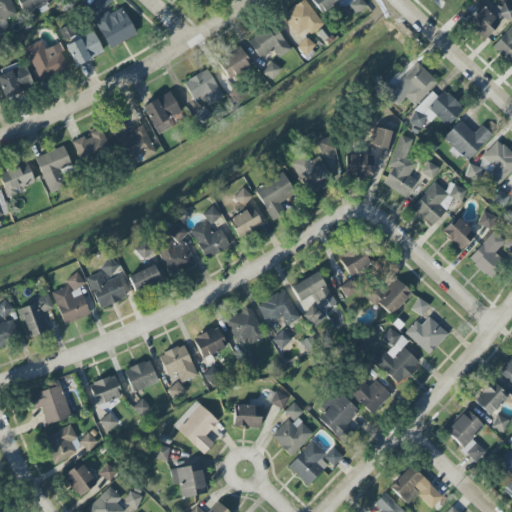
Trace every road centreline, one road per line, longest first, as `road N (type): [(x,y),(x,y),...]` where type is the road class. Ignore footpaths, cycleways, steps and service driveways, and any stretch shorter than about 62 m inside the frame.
road 1 (residential): [(0,383),(141,329),(363,211)]
road 2 (residential): [(0,137),(142,72),(249,0)]
road 3 (residential): [(326,511),(494,328),(511,298)]
road 4 (residential): [(363,211),(494,328)]
road 5 (residential): [(401,0),(511,103)]
road 6 (residential): [(493,511),(406,428)]
